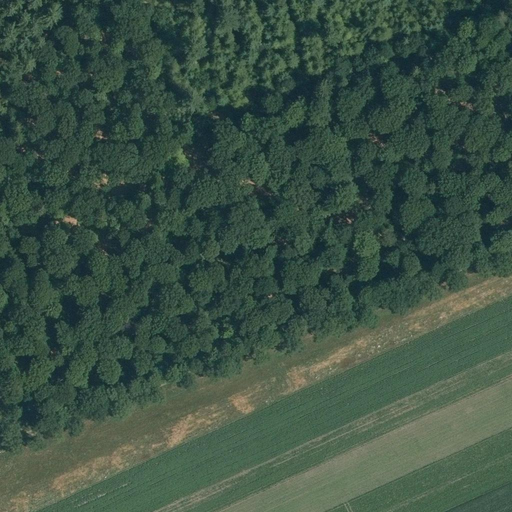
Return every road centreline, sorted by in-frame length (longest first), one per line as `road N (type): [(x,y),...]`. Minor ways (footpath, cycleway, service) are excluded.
road 1 (track): [(511,250),(21,437)]
road 2 (track): [(53,0),(0,109)]
